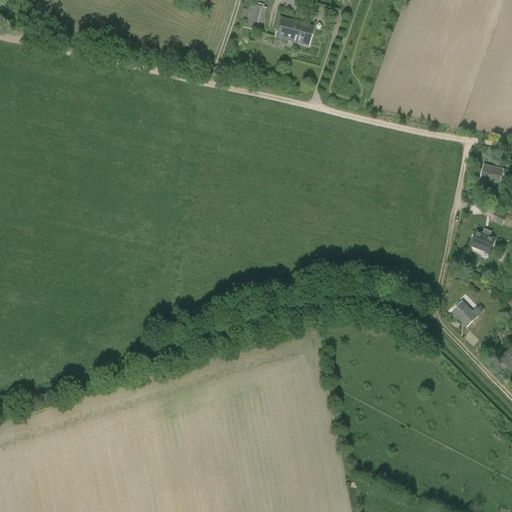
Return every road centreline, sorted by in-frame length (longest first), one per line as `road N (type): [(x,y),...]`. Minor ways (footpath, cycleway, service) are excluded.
road 1 (track): [(0,32),(511,149)]
road 2 (track): [(470,139),(431,317),(511,398)]
